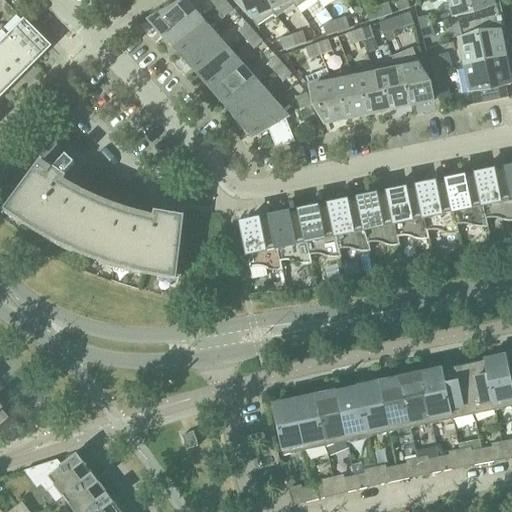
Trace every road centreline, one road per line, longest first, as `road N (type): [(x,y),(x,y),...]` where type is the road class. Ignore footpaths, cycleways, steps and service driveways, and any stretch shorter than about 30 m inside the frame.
road 1 (residential): [(511,136),(293,184),(233,182),(98,35)]
road 2 (tertiary): [(216,343),(511,291)]
road 3 (tertiary): [(216,343),(165,349),(85,338),(35,319),(0,290)]
road 4 (unclassified): [(268,511),(216,343)]
road 5 (residential): [(511,480),(364,511)]
